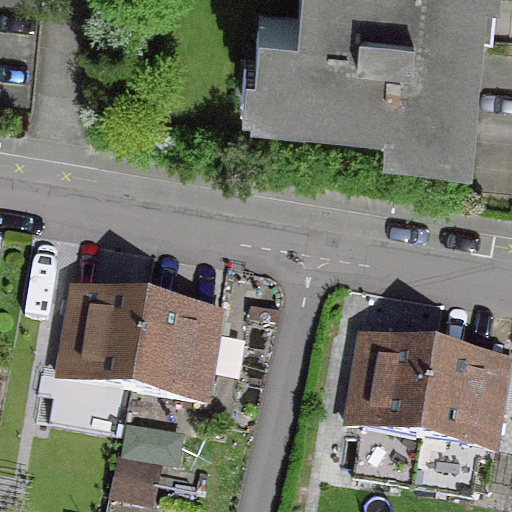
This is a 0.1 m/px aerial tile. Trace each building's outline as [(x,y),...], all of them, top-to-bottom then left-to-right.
[(247,102),(382,114),(379,138),(420,142),(422,125),(461,129),(460,146),(464,146),(477,0),(296,0),(294,21),(255,18),(251,58),(260,59),(256,98),(247,98),(247,102)] [(143,304),(68,292),(54,381),(127,394),(143,304)] [(202,315),(143,304),(127,394),(201,405),(211,345),(198,343),(202,315)] [(364,371),(351,369),(341,430),(415,441),(429,352),(369,342),(364,371)] [(491,362),(429,352),(415,441),(489,454),(499,393),(486,391),(491,362)]
